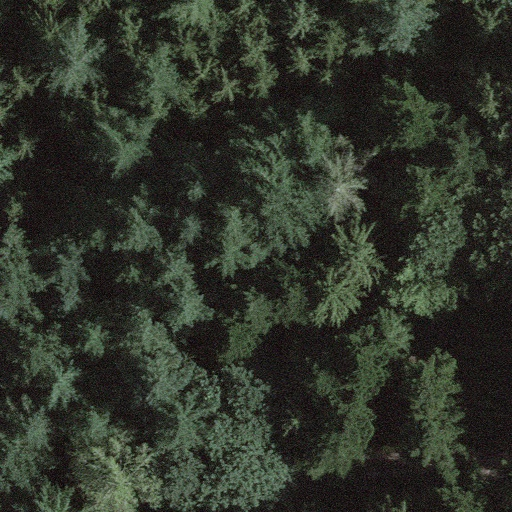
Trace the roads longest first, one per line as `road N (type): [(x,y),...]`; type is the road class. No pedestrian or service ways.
road 1 (track): [(511,419),(415,335),(394,256),(415,164),(465,79),(511,46)]
road 2 (track): [(152,511),(201,495),(401,460),(511,464)]
